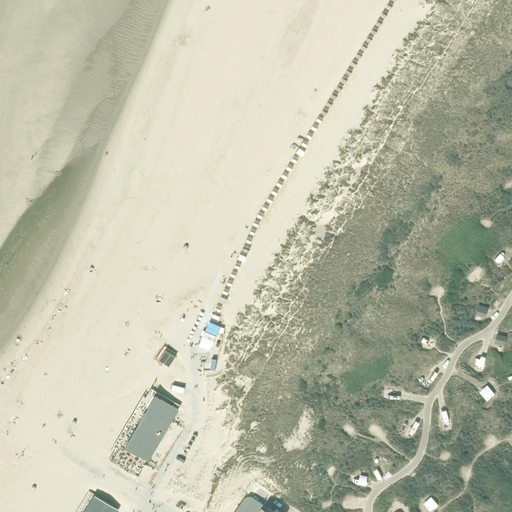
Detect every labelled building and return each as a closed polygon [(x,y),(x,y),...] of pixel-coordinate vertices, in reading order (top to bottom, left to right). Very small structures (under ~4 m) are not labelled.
[(484,317),(487,308),(478,306),(475,315),(484,317)] [(221,327),(210,321),(199,345),(209,350),(221,327)] [(495,344),(504,346),(506,337),(496,335),(495,344)] [(246,382),(236,375),(230,385),(241,391),(246,382)] [(149,402),(131,428),(157,446),(175,420),(149,402)] [(91,495),(81,511),(116,511),(117,511),(91,495)] [(245,499),(236,511),(277,511),(278,511),(277,510),(276,510),(275,510),(274,511),(273,511),(263,505),(264,505),(253,498),(250,497),(246,498),(245,499)]
